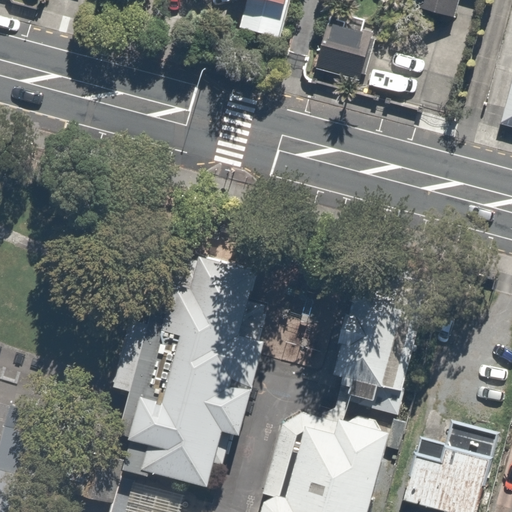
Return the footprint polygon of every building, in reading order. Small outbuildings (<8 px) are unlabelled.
[(412,0),(421,2),(420,7),(456,17),(460,0),(412,0)] [(384,21),(333,7),(315,73),(366,87),(384,21)] [(82,278),(0,255),(0,396),(45,409),(82,278)] [(329,399),(404,420),(440,288),(365,268),(329,399)] [(236,361),(150,340),(138,382),(171,389),(148,474),(205,490),(225,408),(236,361)] [(373,511),(394,440),(339,425),(337,436),(307,427),(285,511),(373,511)] [(455,464),(429,457),(415,506),(437,511),(490,511),(510,442),(465,429),(455,464)] [(15,511),(22,490),(0,483),(0,511),(15,511)] [(91,511),(34,498),(30,511),(91,511)]
